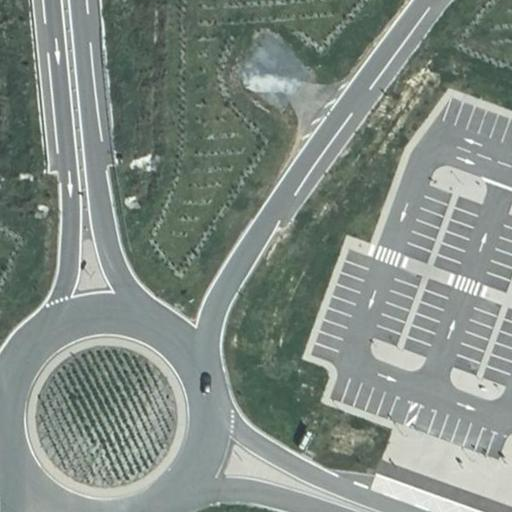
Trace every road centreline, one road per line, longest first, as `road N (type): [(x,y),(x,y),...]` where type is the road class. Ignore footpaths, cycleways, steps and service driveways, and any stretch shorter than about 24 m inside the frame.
road 1 (trunk): [(195,346),(213,286),(251,229),(437,0)]
road 2 (trunk): [(141,302),(118,277),(101,238),(75,0)]
road 3 (trunk): [(51,0),(70,186),(66,248),(49,311)]
road 4 (motorway): [(139,501),(179,476),(205,437),(210,390),(195,346)]
road 5 (motorway): [(15,457),(69,501),(139,501)]
